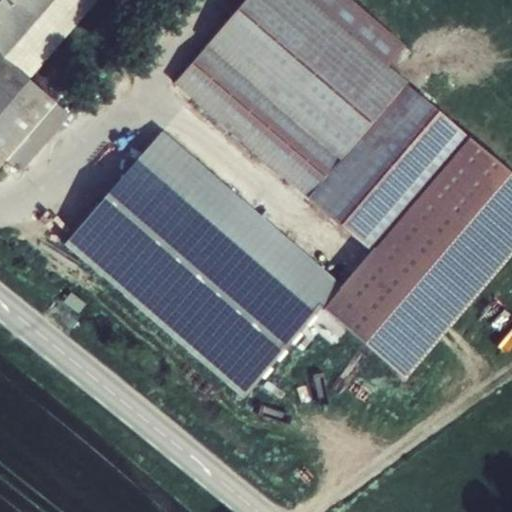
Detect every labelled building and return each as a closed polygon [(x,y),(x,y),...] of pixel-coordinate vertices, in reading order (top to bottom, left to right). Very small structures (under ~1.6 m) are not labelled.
[(3,0),(0,4),(0,11),(50,54),(96,0),(3,0)] [(307,0),(246,0),(174,84),(370,253),(468,139),(307,0)] [(0,11),(0,168),(5,162),(56,105),(27,81),(50,54),(0,11)] [(56,105),(5,162),(18,173),(68,116),(56,105)] [(65,246),(111,285),(188,194),(322,309),(340,289),(160,135),(65,246)] [(511,257),(511,177),(468,139),(370,253),(340,289),(322,309),(405,381),(511,257)] [(244,399),(322,309),(188,194),(111,285),(244,399)]
